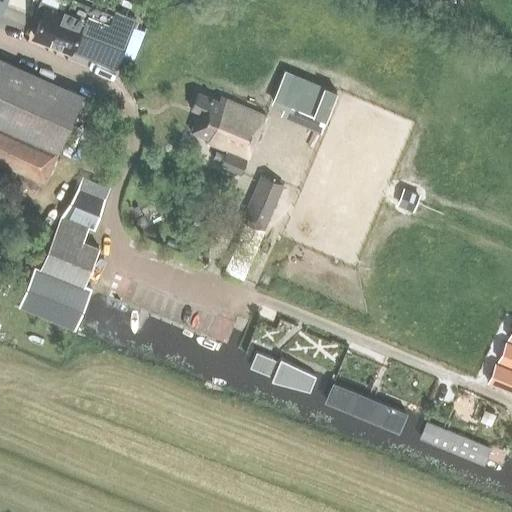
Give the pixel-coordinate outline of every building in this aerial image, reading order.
[(71,0),(68,8),(64,6),(61,14),(44,8),(33,36),(70,51),(70,49),(115,66),(134,19),(85,0),(71,0)] [(81,94),(0,58),(0,161),(42,181),(81,94)] [(205,140),(226,149),(219,164),(240,173),(246,158),(265,114),(220,94),(218,99),(198,90),(191,106),(198,110),(190,130),(207,137),(205,140)] [(261,175),(249,203),(243,219),(263,227),(270,212),(280,192),(283,184),(261,175)] [(39,267),(83,285),(98,247),(82,241),(88,226),(92,228),(104,198),(76,187),(60,215),(39,267)] [(240,237),(232,256),(248,264),(256,244),(240,237)] [(240,364),(325,400),(326,400),(336,378),(249,342),(240,364)] [(511,370),(494,364),(487,382),(511,392),(511,370)] [(326,400),(328,401),(413,437),(422,415),(336,378),(326,400)] [(452,384),(428,443),(511,477),(511,422),(505,406),(452,384)]
